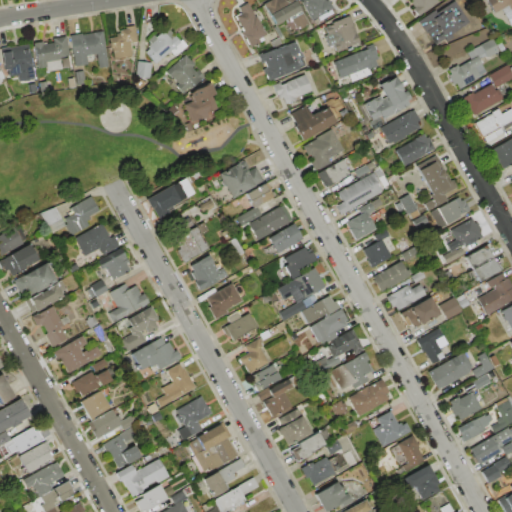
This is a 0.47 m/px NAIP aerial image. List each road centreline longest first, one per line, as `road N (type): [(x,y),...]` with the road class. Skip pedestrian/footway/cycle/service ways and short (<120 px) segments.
road 1 (residential): [(480,511),(191,0)]
road 2 (residential): [(296,511),(113,184)]
road 3 (residential): [(511,239),(367,0)]
road 4 (residential): [(110,511),(0,315)]
